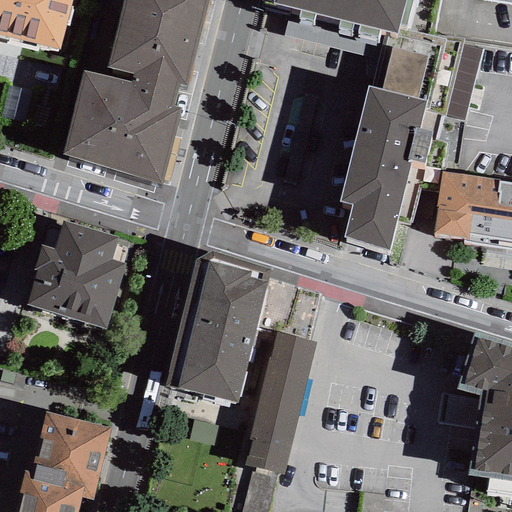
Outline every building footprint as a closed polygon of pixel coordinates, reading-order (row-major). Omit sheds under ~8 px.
[(0,0),(0,29),(60,44),(71,0),(0,0)] [(122,0),(107,60),(133,66),(180,79),(187,81),(207,0),(122,0)] [(293,0),(397,26),(404,0),(293,0)] [(175,100),(180,79),(133,66),(131,76),(83,64),(62,150),(162,175),(180,102),(175,100)] [(426,93),(368,79),(339,194),(351,197),(343,231),(388,242),(412,151),(424,154),(432,123),(419,120),(426,93)] [(511,178),(442,168),(432,230),(464,235),(463,240),(511,247),(511,178)] [(118,238),(63,222),(55,248),(43,245),(25,305),(106,329),(124,265),(111,261),(118,238)] [(209,253),(196,261),(164,386),(182,391),(182,389),(237,403),(270,270),(209,253)] [(317,343),(277,333),(270,359),(267,359),(247,440),(250,441),(244,465),(284,475),(317,343)] [(511,348),(478,338),(461,390),(479,396),(478,404),(441,399),(437,427),(479,432),(472,471),(511,475),(511,348)] [(109,423),(44,407),(30,464),(86,478),(82,491),(91,493),(109,423)] [(86,478),(30,464),(24,462),(10,511),(76,511),(82,491),(86,478)]
